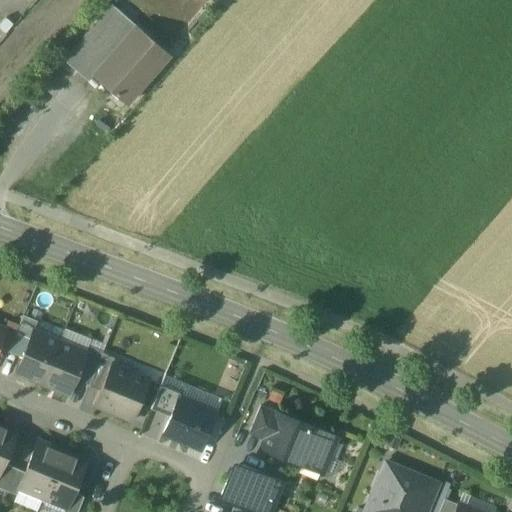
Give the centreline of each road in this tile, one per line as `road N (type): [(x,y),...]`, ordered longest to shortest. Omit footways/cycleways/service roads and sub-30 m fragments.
road 1 (tertiary): [(0,228),(298,343),(511,449)]
road 2 (residential): [(123,440),(0,387)]
road 3 (residential): [(192,511),(206,475),(123,440)]
